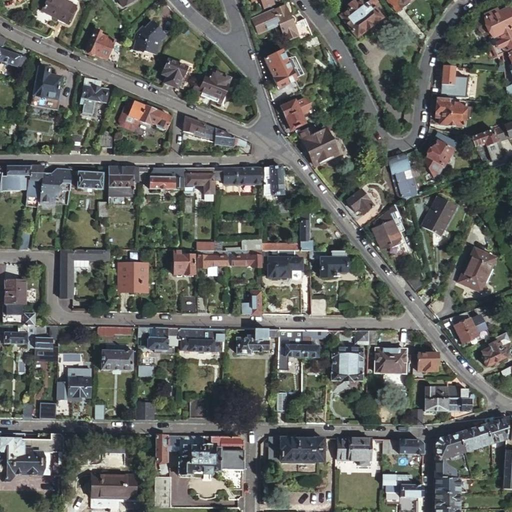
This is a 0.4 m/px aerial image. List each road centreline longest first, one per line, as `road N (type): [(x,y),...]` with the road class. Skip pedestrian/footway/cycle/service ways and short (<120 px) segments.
road 1 (residential): [(0,258),(45,259),(51,310),(65,319),(425,323)]
road 2 (residential): [(469,0),(438,36),(416,136),(399,145),(380,128),(339,43),(306,0)]
road 3 (residential): [(0,26),(274,146)]
road 4 (residential): [(274,146),(251,161),(0,158)]
road 5 (residential): [(0,424),(251,429)]
road 6 (residential): [(274,146),(425,323)]
road 7 (residential): [(251,429),(426,432)]
road 8 (residential): [(425,323),(511,407)]
